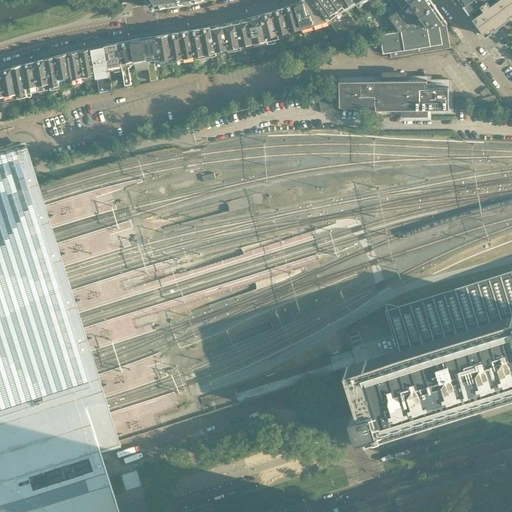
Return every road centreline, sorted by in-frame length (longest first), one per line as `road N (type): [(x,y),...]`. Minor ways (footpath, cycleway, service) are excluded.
road 1 (residential): [(369,487),(361,461),(347,452),(174,511)]
road 2 (residential): [(511,442),(369,487)]
road 3 (residential): [(139,22),(0,53)]
road 4 (residential): [(261,0),(139,22)]
